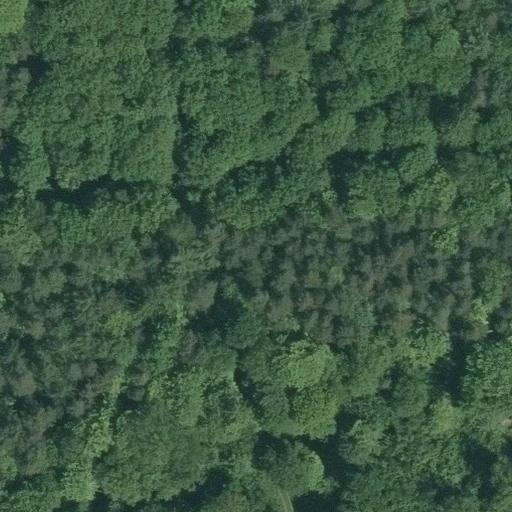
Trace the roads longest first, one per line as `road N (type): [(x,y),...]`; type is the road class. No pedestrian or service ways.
road 1 (track): [(511,142),(0,199)]
road 2 (track): [(278,511),(163,181)]
road 3 (track): [(182,177),(167,0)]
